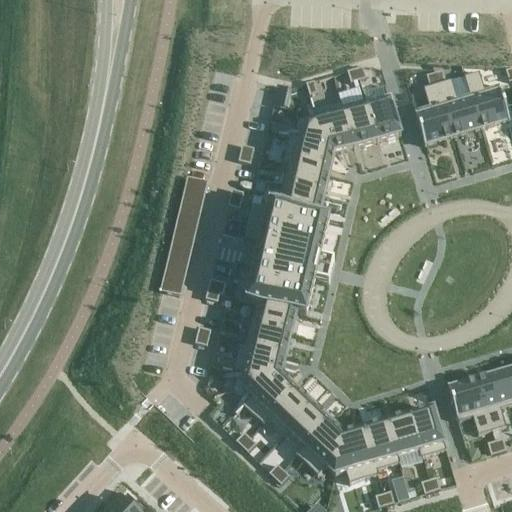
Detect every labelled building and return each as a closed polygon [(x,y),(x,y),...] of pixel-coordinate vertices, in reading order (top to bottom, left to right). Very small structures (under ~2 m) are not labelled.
[(366,82),(362,70),(355,72),(358,84),(366,82)] [(358,84),(355,72),(347,75),(350,86),(358,84)] [(434,76),(437,88),(445,85),(441,74),(434,76)] [(434,76),(426,78),(429,90),(437,88),(434,76)] [(471,102),(480,132),(508,124),(509,124),(500,93),(499,93),(499,94),(485,98),(479,76),(464,80),(470,102),(471,102)] [(437,88),(453,140),(480,132),(471,102),(470,102),(458,106),(451,84),(437,88)] [(312,86),(305,89),(308,100),(316,98),(312,86)] [(453,140),(437,88),(423,92),(430,114),(416,118),(415,118),(424,149),(426,149),(425,148),(453,140)] [(254,99),(252,107),(263,109),(265,101),(254,99)] [(400,138),(390,104),(366,111),(376,146),(400,138)] [(353,152),(343,118),(340,106),(312,114),(316,126),(304,130),(334,158),(353,152)] [(252,107),(250,114),(262,117),(263,109),(252,107)] [(376,146),(366,111),(343,118),(353,152),(376,146)] [(329,178),(334,158),(304,130),(301,142),(289,139),(282,167),(294,170),(329,178)] [(253,152),(242,149),(240,157),(251,159),(253,152)] [(250,167),(251,159),(240,157),(238,164),(250,167)] [(289,192),(324,200),(329,178),(294,170),(289,192)] [(208,185),(187,180),(184,191),(182,199),(180,207),(175,229),(173,237),(171,245),(166,267),(164,275),(162,283),(160,294),(181,299),(208,185)] [(324,200),(289,192),(284,213),(284,214),(319,222),(319,221),(324,200)] [(243,196),(231,194),(229,201),(241,204),(243,196)] [(239,212),(241,204),(229,201),(227,209),(239,212)] [(270,210),(259,257),(247,305),(261,309),(261,308),(296,316),(296,317),(306,319),(317,271),(329,224),(319,221),(319,222),(284,214),(284,213),(270,210)] [(220,291),(209,288),(207,296),(218,298),(220,291)] [(216,306),(218,298),(207,296),(205,303),(216,306)] [(296,316),(261,308),(261,309),(256,330),(291,338),(296,317),(296,316)] [(256,330),(251,352),(286,360),(291,338),(256,330)] [(198,331),(196,339),(208,342),(210,334),(198,331)] [(208,342),(196,339),(195,347),(206,350),(208,342)] [(244,380),(241,392),(281,380),(286,360),(251,352),(239,349),(232,377),(244,380)] [(201,370),(190,367),(188,375),(200,377),(201,370)] [(511,404),(511,402),(504,374),(476,383),(485,412),(492,435),(506,431),(499,408),(511,404)] [(296,394),(281,380),(241,392),(250,401),(242,410),(263,429),(271,420),(296,394)] [(458,421),(471,417),(478,439),(492,435),(485,412),(476,383),(449,391),(449,390),(447,390),(457,421),(458,421)] [(296,394),(271,420),(288,436),(312,410),(296,394)] [(312,410),(288,436),(304,451),(329,425),(312,410)] [(222,420),(213,411),(207,417),(216,426),(222,420)] [(444,447),(433,413),(409,420),(420,454),(444,447)] [(420,454),(409,420),(386,427),(397,461),(420,454)] [(222,432),(228,437),(237,429),(231,423),(222,432)] [(304,451),(334,480),(344,439),(329,425),(304,451)] [(397,461),(386,427),(363,434),(374,468),(397,461)] [(334,480),(374,468),(363,434),(344,439),(334,480)] [(256,448),(250,443),(242,451),(247,457),(256,448)] [(487,448),(491,459),(498,457),(495,445),(487,448)] [(269,477),(275,483),(283,474),(277,469),(269,477)] [(289,480),(283,474),(275,483),(281,488),(289,480)] [(428,484),(432,496),(440,493),(436,482),(428,484)] [(424,498),(432,496),(428,484),(421,486),(424,498)] [(144,511),(127,495),(116,507),(112,511),(111,511),(144,511)] [(390,495),(382,498),(386,509),(393,507),(390,495)] [(386,509),(382,498),(375,500),(378,511),(386,509)]
